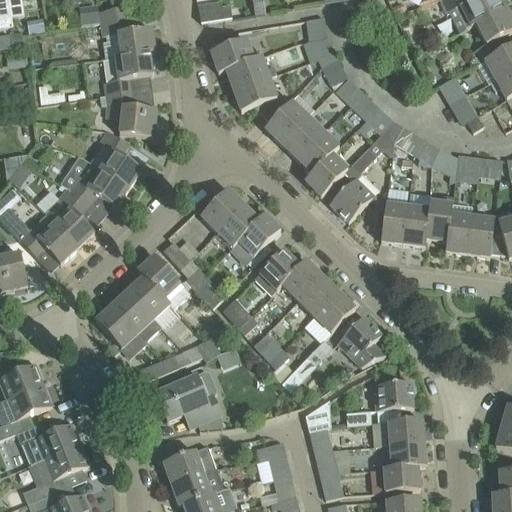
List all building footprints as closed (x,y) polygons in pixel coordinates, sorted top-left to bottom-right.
[(0,0),(0,32),(11,31),(12,31),(11,20),(8,1),(7,0),(0,0)] [(11,20),(24,19),(21,0),(7,0),(8,1),(11,20)] [(468,0),(448,0),(440,3),(445,16),(448,15),(459,38),(476,29),(506,12),(499,0),(479,0),(470,5),(468,0)] [(222,24),(220,11),(219,6),(198,9),(201,27),(222,24)] [(262,7),(252,9),(254,18),(263,17),(262,7)] [(229,10),(220,11),(222,24),(231,22),(229,10)] [(106,14),(99,15),(100,28),(128,24),(126,12),(106,14)] [(479,68),(484,65),(502,55),(497,43),(511,35),(511,23),(506,12),(476,29),(486,49),(472,56),(479,68)] [(306,25),(310,47),(327,41),(324,22),(306,25)] [(102,40),(118,38),(121,61),(149,57),(155,57),(152,33),(130,36),(128,24),(100,28),(102,40)] [(21,36),(0,38),(0,51),(23,48),(21,36)] [(310,67),(318,64),(335,57),(327,41),(310,47),(303,49),(310,67)] [(218,78),(226,75),(261,62),(258,53),(251,56),(246,43),(210,57),(218,78)] [(484,65),(495,84),(511,74),(511,49),(502,55),(484,65)] [(103,64),(106,86),(104,87),(105,99),(132,96),(130,83),(152,80),(149,57),(121,61),(114,61),(115,63),(103,64)] [(335,57),(318,64),(325,79),(342,71),(335,57)] [(226,75),(233,95),(269,82),(276,79),(273,72),(266,75),(261,62),(226,75)] [(347,81),(342,71),(325,79),(330,89),(335,96),(348,83),(347,81)] [(506,104),(511,100),(511,74),(495,84),(490,87),(495,96),(500,93),(506,104)] [(241,116),(253,111),(270,128),(291,106),(284,99),(276,101),(269,82),(233,95),(241,116)] [(362,97),(357,91),(345,104),(350,110),(362,97)] [(445,103),(450,110),(465,101),(461,93),(445,103)] [(105,99),(106,110),(105,122),(120,123),(119,138),(154,143),(157,115),(134,113),(132,96),(105,99)] [(350,110),(357,116),(370,103),(362,97),(350,110)] [(465,101),(450,110),(454,117),(470,108),(465,101)] [(265,133),(280,148),(307,121),(291,106),(270,128),(265,133)] [(374,133),(381,139),(393,126),(387,120),(374,133)] [(280,148),(296,164),(322,136),(307,121),(280,148)] [(467,127),(473,137),(483,131),(477,121),(467,127)] [(358,133),(363,139),(371,130),(366,125),(358,133)] [(368,153),(351,170),(359,179),(360,178),(376,161),(385,151),(390,155),(392,157),(393,147),(403,132),(393,126),(381,139),(368,153)] [(403,132),(393,147),(412,158),(422,143),(403,132)] [(112,154),(100,173),(129,193),(142,174),(123,161),(130,151),(113,139),(107,135),(100,146),(112,154)] [(296,164),(311,178),(312,179),(331,158),(332,159),(338,151),(322,136),(296,164)] [(422,143),(412,159),(419,163),(429,148),(422,143)] [(431,170),(439,174),(447,158),(439,154),(431,170)] [(312,179),(311,178),(305,186),(321,201),(335,187),(347,174),(332,159),(331,158),(312,179)] [(478,181),(480,162),(458,160),(455,184),(477,187),(478,181)] [(486,182),(489,163),(480,162),(478,181),(486,182)] [(76,182),(67,192),(88,210),(97,200),(116,212),(129,193),(100,173),(99,174),(88,167),(77,183),(76,182)] [(360,178),(359,179),(330,210),(348,227),(374,201),(364,191),(369,186),(360,178)] [(60,204),(45,219),(77,254),(94,238),(79,221),(88,210),(67,192),(58,202),(60,204)] [(201,221),(217,237),(243,209),(227,194),(201,221)] [(407,211),(402,249),(425,252),(426,244),(425,244),(430,206),(430,201),(410,198),(408,205),(407,211)] [(430,206),(425,244),(426,244),(446,247),(447,247),(451,219),(452,219),(453,208),(454,202),(443,200),(442,207),(430,206)] [(407,211),(386,208),(381,246),(402,249),(407,211)] [(232,252),(238,247),(238,246),(259,225),(258,224),(243,209),(217,237),(232,252)] [(77,254),(45,219),(30,234),(9,212),(0,221),(0,223),(16,241),(22,247),(35,261),(45,253),(60,269),(77,254)] [(264,219),(258,224),(259,225),(238,246),(238,247),(232,252),(231,253),(247,269),(280,235),(264,219)] [(446,247),(445,256),(467,259),(473,222),(452,219),(451,219),(447,247),(446,247)] [(489,262),(490,258),(493,230),(494,225),(473,222),(467,259),(489,262)] [(493,230),(490,258),(507,260),(508,263),(511,262),(511,223),(498,227),(499,231),(493,230)] [(1,245),(0,245),(0,297),(27,292),(23,272),(19,257),(5,260),(1,245)] [(173,247),(163,255),(180,274),(190,265),(173,247)] [(275,296),(281,290),(300,271),(299,270),(283,254),(258,279),(275,296)] [(173,313),(189,298),(154,260),(138,276),(143,281),(164,304),(169,309),(173,313)] [(190,265),(180,274),(188,282),(185,285),(191,292),(204,279),(191,264),(190,265)] [(281,290),(297,306),(322,281),(305,265),(299,270),(300,271),(281,290)] [(210,286),(204,279),(191,292),(197,298),(210,286)] [(164,304),(143,281),(127,296),(153,324),(169,309),(164,304)] [(297,306),(314,322),(338,297),(322,281),(297,306)] [(160,332),(153,324),(127,296),(111,311),(138,339),(144,346),(160,332)] [(338,297),(314,322),(330,338),(355,313),(338,297)] [(235,303),(222,316),(238,333),(250,320),(235,303)] [(138,339),(111,311),(95,326),(121,354),(138,339)] [(250,320),(238,333),(244,339),(257,327),(250,320)] [(337,348),(355,366),(361,372),(386,361),(373,348),(381,340),(363,322),(337,348)] [(211,342),(203,346),(212,362),(219,358),(211,342)] [(259,356),(269,367),(281,354),(272,344),(259,356)] [(307,362),(316,370),(332,353),(324,345),(307,362)] [(212,362),(203,346),(196,351),(202,362),(204,366),(212,362)] [(281,354),(269,367),(275,373),(288,361),(281,354)] [(0,368),(4,367),(8,365),(4,356),(0,357),(0,368)] [(162,365),(167,377),(178,372),(173,361),(173,360),(162,365)] [(139,375),(144,387),(167,377),(162,365),(139,375)] [(271,379),(281,388),(293,376),(284,366),(271,379)] [(0,387),(6,404),(7,404),(43,389),(35,368),(9,379),(4,367),(0,368),(0,387)] [(222,419),(214,401),(217,396),(210,378),(204,376),(173,390),(154,398),(155,400),(152,401),(151,399),(150,399),(158,416),(159,416),(158,414),(161,412),(167,427),(183,420),(188,433),(222,419)] [(374,390),(376,416),(413,413),(411,387),(374,390)] [(0,444),(5,443),(16,438),(31,432),(26,421),(52,410),(43,389),(7,404),(6,404),(0,406),(0,426),(2,430),(0,431),(0,444)] [(305,421),(309,437),(326,433),(333,433),(329,405),(305,421)] [(511,410),(507,409),(501,431),(511,434),(511,410)] [(345,419),(346,431),(371,429),(370,417),(345,419)] [(388,427),(389,450),(424,448),(422,424),(388,427)] [(32,469),(81,449),(72,428),(46,439),(42,427),(31,432),(16,438),(21,450),(22,449),(31,469),(32,469)] [(511,456),(511,434),(501,431),(495,452),(511,456)] [(309,437),(314,459),(332,455),(326,433),(309,437)] [(257,453),(260,466),(286,460),(283,447),(257,453)] [(389,450),(391,472),(391,473),(417,471),(417,472),(425,471),(424,448),(389,450)] [(27,509),(53,498),(68,492),(63,481),(89,470),(81,449),(32,469),(40,490),(23,497),(27,509)] [(171,490),(214,474),(215,474),(207,451),(163,467),(171,490)] [(314,459),(320,482),(337,477),(348,477),(346,455),(332,455),(314,459)] [(391,473),(391,472),(383,473),(385,497),(399,496),(419,495),(417,472),(417,471),(391,473)] [(271,477),(274,486),(291,482),(289,473),(271,477)] [(179,511),(182,510),(222,495),(214,474),(171,490),(179,511)] [(511,474),(499,475),(500,498),(500,499),(511,498),(511,474)] [(337,477),(320,482),(323,496),(325,504),(343,500),(341,492),(337,477)] [(291,482),(274,486),(275,494),(293,489),(291,482)] [(182,510),(183,511),(236,511),(230,493),(222,495),(182,510)] [(89,511),(84,499),(58,509),(53,498),(27,509),(28,511),(89,511)] [(492,498),(492,511),(511,511),(511,498),(500,499),(500,498),(492,498)] [(386,511),(420,511),(420,502),(386,505),(386,511)]
